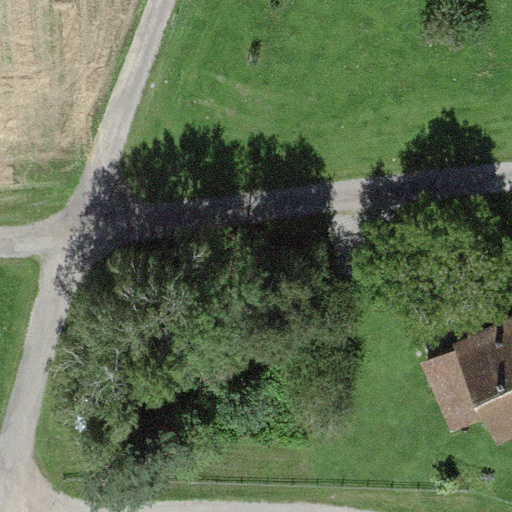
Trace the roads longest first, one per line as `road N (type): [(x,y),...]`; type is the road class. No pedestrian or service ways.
road 1 (track): [(511,192),(82,246)]
road 2 (track): [(169,0),(82,246)]
